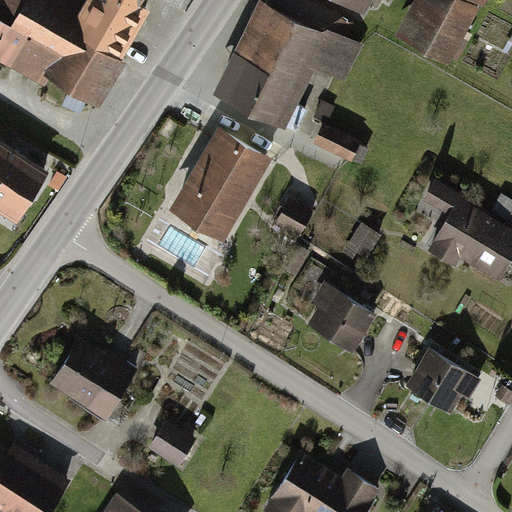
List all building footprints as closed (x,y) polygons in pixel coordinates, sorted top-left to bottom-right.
[(0,0),(0,69),(92,116),(119,63),(113,60),(138,11),(128,7),(131,0),(77,0),(71,13),(45,0),(0,0)] [(265,0),(234,65),(222,88),(284,117),(313,57),(346,73),(360,44),(268,0),(265,0)] [(418,0),(403,27),(450,53),(480,0),(418,0)] [(359,138),(324,122),(317,138),(351,154),(359,138)] [(263,157),(205,125),(193,146),(157,209),(214,242),(263,157)] [(0,167),(9,153),(0,147),(0,167)] [(45,173),(9,153),(0,167),(0,208),(18,219),(45,173)] [(435,202),(450,211),(434,241),(439,242),(433,254),(458,267),(463,257),(501,277),(511,257),(511,197),(507,195),(497,213),(445,184),(435,202)] [(310,213),(283,198),(268,224),(294,239),(310,213)] [(377,235),(356,223),(343,244),(364,256),(377,235)] [(379,309),(327,278),(314,301),(323,307),(312,325),(354,350),(379,309)] [(135,369),(81,335),(52,381),(106,415),(135,369)] [(488,375),(432,345),(409,388),(455,412),(464,394),(475,399),(488,375)] [(197,436),(165,418),(151,443),(182,461),(197,436)] [(7,450),(0,445),(0,505),(10,511),(46,511),(70,477),(14,440),(7,450)] [(364,511),(383,483),(351,463),(346,472),(302,446),(265,507),(273,511),(364,511)] [(151,511),(118,491),(104,511),(151,511)]
